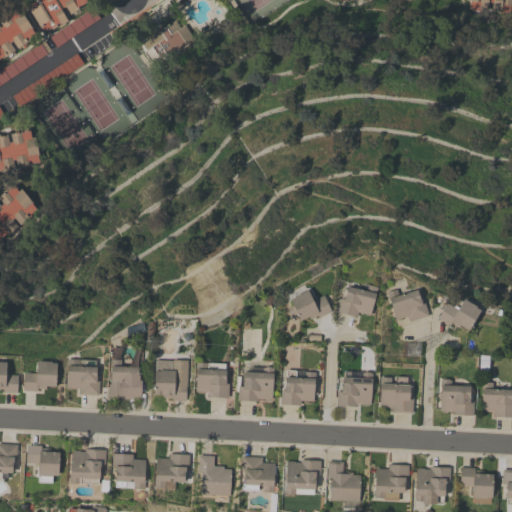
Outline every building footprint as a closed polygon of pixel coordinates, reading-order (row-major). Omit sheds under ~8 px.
[(85,0),(87,2),(80,6),(80,7),(75,10),(76,11),(70,15),(70,14),(69,14),(65,6),(60,9),(67,21),(61,25),(60,24),(54,27),(54,28),(51,29),(51,28),(45,31),(44,30),(42,31),(39,26),(29,10),(26,5),(28,4),(27,2),(30,0),(85,0)] [(511,0),(511,12),(509,12),(509,14),(493,12),(494,3),(488,2),(487,11),(472,10),(472,9),(469,9),(470,0),(511,0)] [(93,8),(100,18),(56,48),(49,37),(93,8)] [(28,40),(29,41),(25,43),(26,44),(19,49),(18,48),(17,49),(12,41),(9,43),(14,51),(13,51),(14,52),(7,57),(6,56),(2,58),(2,57),(0,58),(0,27),(2,26),(0,23),(0,17),(4,15),(3,14),(11,9),(12,10),(14,9),(18,15),(21,13),(32,28),(31,29),(35,35),(28,40)] [(161,25),(163,28),(175,20),(180,28),(184,25),(199,47),(173,65),(163,51),(158,55),(159,57),(151,63),(143,52),(146,50),(139,40),(161,25)] [(0,69),(40,43),(47,54),(0,85),(0,69)] [(76,53),(83,64),(19,107),(12,96),(76,53)] [(41,111),(67,152),(86,140),(71,117),(77,113),(66,96),(41,111)] [(27,131),(29,130),(31,138),(34,137),(38,155),(37,155),(39,162),(31,164),(31,165),(17,169),(15,160),(12,161),(14,170),(0,173),(0,136),(6,135),(8,142),(11,142),(10,134),(17,132),(16,131),(24,129),(24,130),(26,129),(27,131)] [(32,203),(31,204),(36,209),(31,214),(31,215),(28,219),(21,225),(21,224),(20,225),(14,218),(11,220),(17,227),(16,228),(17,228),(11,233),(10,232),(6,236),(5,235),(0,239),(0,206),(2,204),(0,201),(0,195),(3,193),(2,191),(7,187),(9,188),(12,185),(17,191),(20,189),(32,203)] [(365,291),(366,285),(377,287),(375,295),(370,315),(357,312),(356,317),(337,312),(340,299),(343,299),(347,286),(365,291)] [(409,321),(407,316),(394,320),(386,292),(396,289),(398,295),(416,290),(419,299),(419,298),(421,302),(423,301),(428,315),(409,321)] [(307,290),(312,301),(323,295),(331,311),(318,318),(317,316),(309,319),(308,316),(299,321),(296,314),(292,316),(289,315),(287,311),(288,308),(292,306),(289,300),(294,297),(293,296),(307,290)] [(475,307),(475,308),(479,310),(467,330),(459,326),(458,328),(450,323),(449,326),(437,318),(446,303),(457,310),(463,299),(475,307)] [(478,356),(477,371),(487,372),(488,356),(478,356)] [(78,394),(78,389),(65,388),(66,367),(66,359),(95,360),(95,367),(96,367),(95,376),(96,376),(96,380),(99,380),(98,395),(78,394)] [(119,394),(121,394),(121,398),(107,398),(107,384),(109,384),(110,367),(109,367),(110,359),(119,359),(119,366),(138,367),(137,377),(139,377),(139,380),(140,380),(140,394),(122,393),(122,388),(119,388),(119,394)] [(154,360),(172,361),(172,360),(187,360),(185,401),(171,401),(171,398),(162,398),(163,394),(153,394),(154,371),(154,360)] [(0,361),(5,362),(5,374),(17,375),(16,393),(2,392),(2,390),(0,389),(0,361)] [(51,361),(50,363),(55,363),(55,384),(55,387),(45,386),(45,389),(36,389),(36,391),(22,391),(23,373),(36,373),(36,361),(51,361)] [(207,397),(208,392),(194,392),(196,362),(225,363),(224,371),(225,371),(225,379),(225,384),(228,384),(227,398),(207,397)] [(250,372),(250,366),(264,367),(264,366),(271,367),(271,372),(272,373),(271,399),(269,399),(268,400),(264,400),(263,399),(257,399),(257,401),(237,400),(237,386),(242,387),(243,372),(250,372)] [(286,377),(286,369),(296,370),(295,377),(305,378),(305,372),(314,372),(313,401),(300,401),(300,405),(279,404),(280,390),(284,390),(285,377),(286,377)] [(343,377),(343,371),(370,372),(370,373),(372,373),(371,380),(370,404),(368,404),(368,405),(361,405),(361,404),(356,404),(356,406),(336,406),(336,391),(341,392),(342,377),(343,377)] [(391,412),(391,407),(379,406),(380,385),(379,385),(379,377),(394,377),(395,376),(407,377),(408,377),(408,384),(409,384),(408,399),(412,399),(411,413),(391,412)] [(468,401),(473,401),(473,415),(452,415),(453,412),(447,411),(446,413),(442,412),(441,411),(439,411),(439,399),(438,397),(438,392),(439,391),(440,386),(439,386),(439,380),(441,380),(442,379),(448,379),(449,380),(450,380),(450,385),(469,386),(468,401)] [(510,399),(511,399),(511,403),(511,416),(493,416),(493,412),(480,411),(481,390),(481,382),(493,383),(492,388),(510,390),(510,399)] [(0,444),(17,445),(16,459),(13,459),(12,464),(11,472),(7,472),(7,478),(1,477),(1,472),(0,471),(0,444)] [(41,446),(41,448),(49,449),(49,452),(58,452),(57,476),(52,475),(52,477),(51,477),(51,483),(38,482),(38,476),(35,476),(35,474),(36,474),(36,469),(37,469),(37,463),(26,463),(27,445),(41,446)] [(105,450),(104,464),(100,464),(100,468),(98,468),(98,485),(79,484),(79,483),(77,483),(76,483),(71,483),(70,482),(69,482),(69,470),(68,470),(68,464),(70,464),(70,451),(73,451),(73,450),(79,451),(84,452),(84,449),(105,450)] [(132,454),(132,459),(144,460),(143,481),(144,481),(144,489),(114,487),(115,481),(114,481),(114,472),(114,467),(111,467),(112,453),(132,454)] [(189,454),(188,469),(185,469),(185,472),(184,472),(183,482),(174,482),(174,490),(164,489),(165,481),(164,481),(164,487),(163,487),(163,490),(158,489),(157,487),(153,487),(153,479),(154,479),(155,458),(167,459),(168,453),(189,454)] [(199,494),(200,473),(197,473),(198,455),(213,456),(213,466),(223,466),(223,469),(230,469),(229,496),(199,494)] [(261,457),(261,463),(273,463),(273,485),(273,492),(262,492),(262,485),(257,485),(257,490),(243,490),(244,484),(243,484),(243,475),(243,471),(240,471),(240,456),(261,457)] [(313,491),(314,491),(314,494),(312,493),(312,495),(293,494),(292,494),(285,494),(285,493),(283,493),(285,462),(286,462),(287,461),(293,461),(293,462),(299,462),(299,460),(320,461),(319,475),(315,474),(315,479),(314,479),(313,489),(313,491)] [(358,511),(340,510),(340,501),(329,500),(330,479),(326,478),(327,461),(342,462),(342,472),(352,472),(352,475),(359,475),(358,502),(358,511)] [(382,500),(382,498),(373,498),(373,490),(374,490),(375,469),(387,469),(387,465),(408,465),(407,479),(404,479),(404,483),(403,483),(403,492),(398,492),(397,501),(382,500)] [(422,502),(422,508),(413,507),(414,500),(413,500),(414,488),(413,488),(413,481),(414,481),(414,479),(411,479),(411,472),(415,472),(415,469),(417,469),(417,468),(423,468),(423,469),(429,469),(429,466),(449,467),(449,482),(444,481),(443,496),(442,496),(442,503),(422,502)] [(489,504),(470,503),(471,486),(459,485),(460,467),(474,468),(474,470),(482,471),(482,474),(492,474),(490,498),(489,498),(489,504)] [(511,504),(504,504),(505,484),(501,484),(501,469),(511,469),(511,504)]
